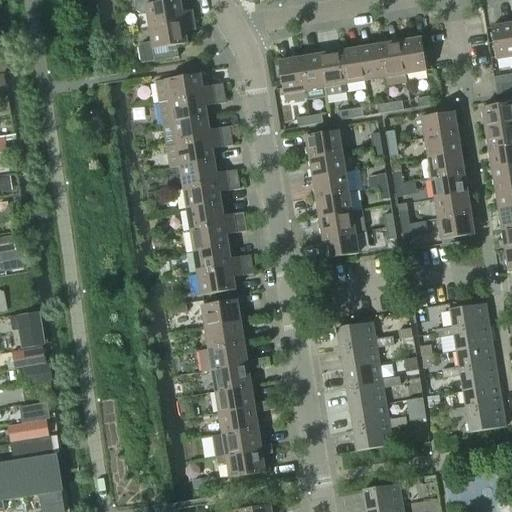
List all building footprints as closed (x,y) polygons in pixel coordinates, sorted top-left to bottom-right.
[(146,13),(149,28),(193,21),(191,11),(182,13),(179,0),(177,0),(169,2),(168,0),(133,0),(136,10),(141,14),(146,13)] [(151,42),(141,44),(138,48),(140,63),(178,58),(176,46),(187,45),(185,32),(194,30),(193,21),(149,28),(151,42)] [(511,57),(511,27),(511,24),(490,28),(496,61),(511,57)] [(421,39),(400,42),(405,75),(426,72),(421,39)] [(400,42),(379,46),(385,79),(386,86),(406,83),(405,75),(400,42)] [(379,46),(359,49),(365,82),(385,79),(379,46)] [(359,49),(339,52),(344,85),(365,82),(359,49)] [(339,52),(319,55),(324,88),(325,95),(346,92),(344,85),(339,52)] [(324,88),(319,55),(299,59),(304,92),(305,99),(306,100),(326,97),(325,95),(324,88)] [(304,92),(299,59),(278,62),(284,102),(305,99),(304,92)] [(156,82),(159,104),(224,94),(222,84),(202,88),(199,75),(156,82)] [(511,83),(501,86),(502,94),(511,92),(511,83)] [(163,126),(172,124),(207,119),(205,107),(225,104),(224,94),(159,104),(163,126)] [(416,99),(418,108),(431,106),(429,97),(416,99)] [(401,102),(389,104),(390,113),(403,111),(401,102)] [(511,103),(481,108),(485,129),(511,125),(511,103)] [(390,113),(389,104),(376,106),(378,115),(390,113)] [(361,108),(349,110),(350,119),(363,117),(361,108)] [(350,119),(349,110),(336,112),(337,121),(350,119)] [(421,118),(424,139),(457,134),(453,113),(421,118)] [(321,115),(308,117),(310,126),(322,124),(321,115)] [(310,126),(308,117),(296,119),(297,128),(310,126)] [(172,124),(176,145),(231,137),(229,127),(209,131),(207,119),(172,124)] [(511,125),(485,129),(488,150),(511,145),(511,125)] [(305,137),(308,158),(341,153),(338,131),(305,137)] [(385,133),(387,145),(396,144),(394,131),(385,133)] [(370,135),(372,148),(380,146),(378,134),(370,135)] [(424,139),(427,159),(460,154),(457,134),(424,139)] [(170,169),(179,167),(214,162),(212,150),(232,146),(231,137),(176,145),(166,147),(170,169)] [(396,144),(387,145),(389,158),(398,156),(396,144)] [(511,145),(488,150),(491,170),(511,166),(511,145)] [(380,146),(372,148),(374,160),(383,159),(380,146)] [(308,158),(312,178),(344,173),(341,153),(308,158)] [(427,159),(431,180),(464,174),(460,154),(427,159)] [(179,167),(183,189),(238,180),(236,171),(216,174),(214,162),(179,167)] [(511,166),(491,170),(495,190),(511,187),(511,166)] [(391,173),(393,186),(402,184),(400,172),(391,173)] [(312,178),(315,198),(348,193),(344,173),(312,178)] [(376,175),(378,188),(387,187),(385,174),(376,175)] [(431,180),(434,200),(467,194),(464,174),(431,180)] [(183,189),(186,210),(221,205),(219,193),(239,189),(238,180),(183,189)] [(402,184),(393,186),(396,198),(404,197),(402,184)] [(387,187),(378,188),(380,200),(389,199),(387,187)] [(511,187),(495,190),(498,210),(511,207),(511,187)] [(315,198),(318,218),(351,213),(348,193),(315,198)] [(434,200),(437,220),(470,215),(467,194),(434,200)] [(186,210),(190,231),(245,223),(243,213),(223,216),(221,205),(186,210)] [(511,207),(498,210),(501,230),(511,228),(511,207)] [(318,218),(322,239),(354,233),(363,232),(359,212),(351,213),(318,218)] [(398,213),(400,226),(409,224),(407,212),(398,213)] [(383,216),(385,228),(394,227),(392,214),(383,216)] [(470,215),(437,220),(441,241),(474,236),(470,215)] [(190,231),(193,253),(228,247),(226,235),(246,232),(245,223),(190,231)] [(409,224),(400,226),(402,238),(411,237),(409,224)] [(394,227),(385,228),(387,241),(396,239),(394,227)] [(511,228),(501,230),(504,250),(511,249),(511,228)] [(354,233),(322,239),(325,260),(358,255),(354,233)] [(193,253),(197,274),(252,265),(250,256),(230,259),(228,247),(193,253)] [(252,265),(197,274),(200,296),(235,291),(233,278),(253,275),(252,265)] [(414,294),(416,308),(426,306),(424,292),(414,294)] [(201,306),(205,329),(240,323),(240,318),(237,300),(201,306)] [(172,306),(174,315),(187,312),(185,304),(172,306)] [(453,332),(488,326),(485,305),(449,310),(452,328),(444,329),(445,337),(453,336),(453,332)] [(205,329),(208,350),(244,344),(241,327),(251,326),(250,317),(240,318),(240,323),(205,329)] [(336,329),(339,350),(375,344),(376,349),(384,347),(383,339),(374,340),(372,323),(336,329)] [(456,352),(492,346),(488,326),(453,332),(453,336),(456,352)] [(435,330),(434,328),(424,329),(426,342),(436,340),(436,339),(435,330)] [(436,339),(445,337),(444,329),(435,330),(436,339)] [(392,337),(383,339),(384,347),(393,346),(392,337)] [(202,373),(212,371),(247,365),(248,370),(258,368),(257,359),(246,361),(244,344),(208,350),(199,352),(202,373)] [(339,350),(343,370),(378,364),(376,349),(375,344),(339,350)] [(459,372),(495,366),(492,346),(456,352),(459,368),(450,369),(452,378),(460,376),(459,372)] [(257,359),(258,368),(268,367),(267,358),(257,359)] [(343,370),(346,390),(382,385),(382,389),(391,387),(389,379),(381,380),(378,364),(343,370)] [(212,371),(215,393),(251,387),(248,370),(247,365),(212,371)] [(460,376),(463,392),(498,386),(495,366),(459,372),(460,376)] [(443,379),(452,378),(450,369),(441,371),(443,379)] [(389,379),(391,387),(400,386),(398,377),(389,379)] [(346,390),(349,411),(385,405),(382,389),(382,385),(346,390)] [(463,392),(465,408),(466,412),(501,406),(498,386),(463,392)] [(215,393),(219,414),(254,408),(255,412),(265,411),(264,402),(254,404),(251,387),(215,393)] [(264,402),(265,411),(275,409),(274,401),(264,402)] [(349,411),(353,431),(388,425),(389,429),(397,428),(396,419),(388,421),(385,405),(349,411)] [(465,408),(457,409),(458,418),(467,416),(469,434),(505,428),(501,406),(466,412),(465,408)] [(219,414),(222,435),(258,429),(255,412),(254,408),(219,414)] [(449,419),(458,418),(457,409),(448,411),(449,419)] [(405,418),(396,419),(397,428),(406,426),(405,418)] [(388,425),(353,431),(356,452),(392,446),(389,429),(388,425)] [(216,458),(225,457),(261,451),(262,455),(272,453),(271,445),(260,446),(258,429),(222,435),(213,437),(216,458)] [(261,451),(225,457),(229,479),(265,473),(262,455),(261,451)] [(0,462),(0,501),(2,501),(38,495),(61,491),(55,454),(0,462)] [(201,479),(202,488),(215,486),(213,477),(201,479)] [(363,491),(366,511),(402,506),(399,490),(408,489),(406,480),(397,482),(398,485),(363,491)] [(63,511),(61,491),(38,495),(41,511),(63,511)]
